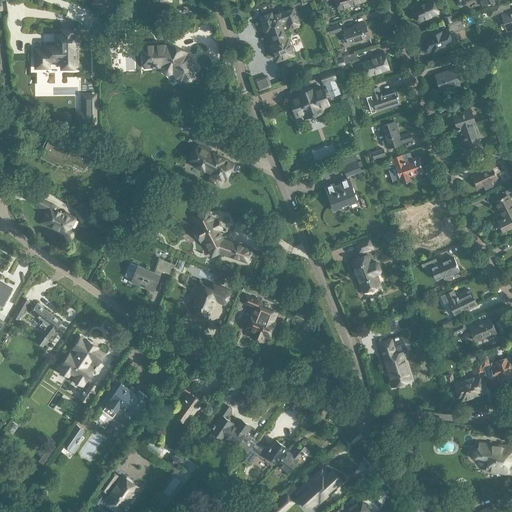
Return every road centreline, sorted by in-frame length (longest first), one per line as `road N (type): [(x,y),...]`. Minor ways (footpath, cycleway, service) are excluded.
road 1 (residential): [(366,410),(215,0)]
road 2 (residential): [(352,410),(147,324),(93,292),(0,216)]
road 3 (residential): [(511,307),(445,174),(388,2)]
road 4 (residential): [(366,410),(511,424)]
road 5 (residential): [(0,206),(7,152),(0,86)]
